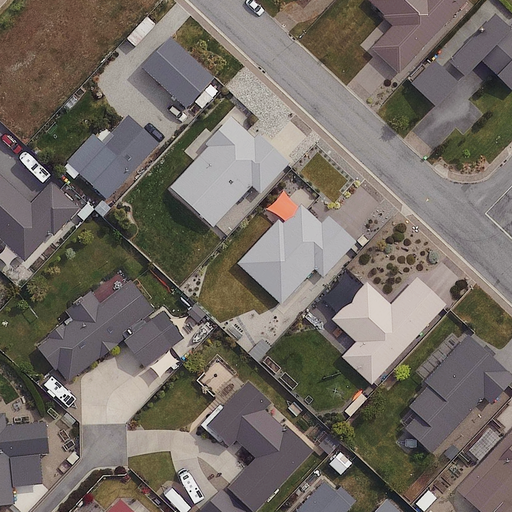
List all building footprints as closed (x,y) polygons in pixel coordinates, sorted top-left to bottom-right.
[(371,0),(368,3),(392,25),(371,48),(401,74),(466,0),(371,0)] [(511,24),(497,11),(449,59),(467,76),(483,60),(511,88),(511,24)] [(459,83),(434,60),(412,83),(436,107),(459,83)] [(234,108),(164,187),(212,230),(253,185),(263,194),(293,161),(234,108)] [(92,134),(66,163),(106,200),(133,170),(92,134)] [(0,173),(0,237),(26,262),(77,207),(49,181),(30,202),(0,173)] [(300,191),(234,263),(282,306),(316,269),(324,277),(356,241),(300,191)] [(367,284),(332,321),(354,342),(342,355),(373,384),(447,304),(415,275),(388,303),(367,284)] [(73,321),(41,346),(69,382),(125,340),(145,365),(180,338),(132,276),(100,301),(91,289),(65,309),(73,321)] [(511,372),(470,334),(406,403),(417,414),(405,427),(435,454),(511,372)] [(244,387),(210,423),(252,461),(227,488),(253,511),(258,511),(314,451),(244,387)] [(4,415),(0,415),(0,508),(17,507),(11,461),(51,457),(47,422),(5,427),(4,415)] [(511,511),(511,429),(458,486),(481,508),(477,511),(511,511)] [(322,479),(293,511),(345,511),(352,505),(322,479)] [(246,511),(222,490),(201,511),(246,511)] [(133,511),(121,501),(110,511),(133,511)]
